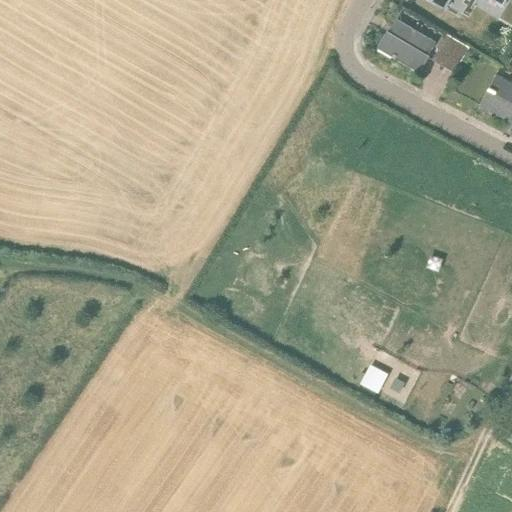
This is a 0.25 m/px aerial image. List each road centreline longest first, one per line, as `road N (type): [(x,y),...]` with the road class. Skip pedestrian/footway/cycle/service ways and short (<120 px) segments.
road 1 (track): [(472,458),(296,376),(145,290),(86,273),(19,268)]
road 2 (residential): [(511,153),(359,73),(349,33),(362,0)]
road 3 (track): [(444,511),(511,380)]
